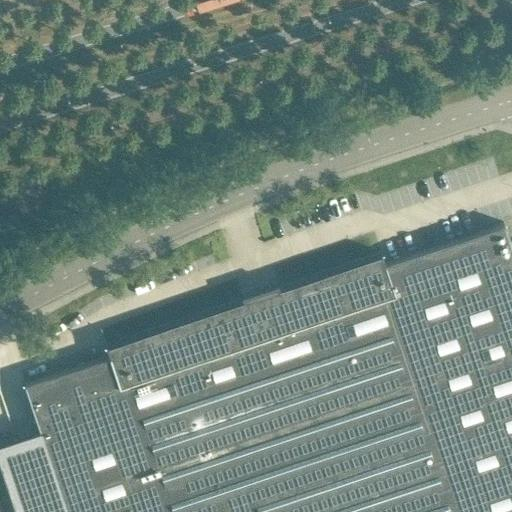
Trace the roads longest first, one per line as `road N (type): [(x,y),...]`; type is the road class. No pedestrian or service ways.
road 1 (unclassified): [(0,315),(232,200),(511,103)]
road 2 (tertiary): [(0,125),(409,0)]
road 3 (tertiary): [(222,0),(0,68)]
road 4 (unknown): [(49,511),(0,363)]
